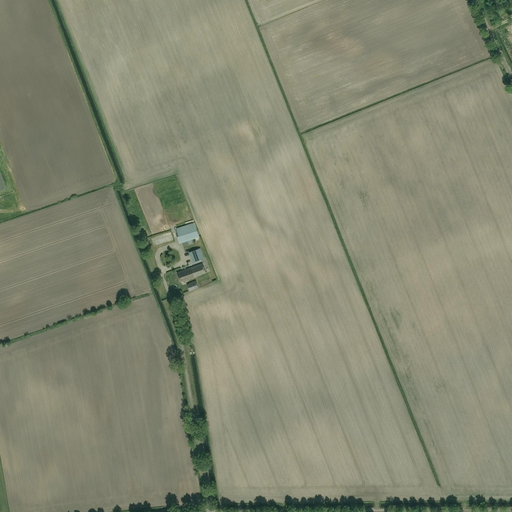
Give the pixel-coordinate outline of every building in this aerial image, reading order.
[(195,223),(175,229),(179,243),(199,237),(195,223)] [(203,258),(200,249),(189,252),(192,262),(203,258)] [(207,258),(202,259),(207,272),(211,270),(207,258)] [(177,273),(180,282),(206,273),(202,263),(177,273)] [(196,281),(186,284),(189,291),(198,288),(196,281)]
